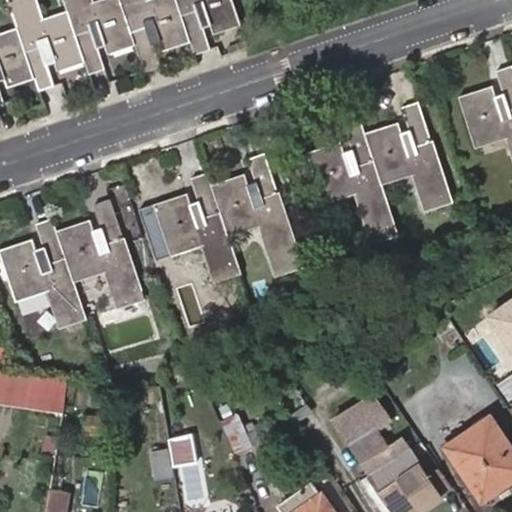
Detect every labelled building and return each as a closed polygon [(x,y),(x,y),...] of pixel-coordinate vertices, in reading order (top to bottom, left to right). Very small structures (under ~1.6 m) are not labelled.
[(79,42),(76,0),(64,0),(67,7),(41,17),(34,0),(7,0),(17,29),(0,35),(0,102),(5,101),(0,86),(0,72),(3,72),(9,87),(35,79),(38,89),(55,83),(46,55),(54,52),(59,66),(80,60),(79,42)] [(76,0),(79,42),(80,60),(85,58),(89,71),(105,66),(95,37),(102,34),(107,50),(137,40),(146,68),(162,63),(151,33),(159,30),(165,46),(192,37),(197,50),(214,44),(203,15),(209,13),(215,28),(241,20),(233,0),(76,0)] [(460,98),(475,143),(508,133),(511,143),(511,66),(498,72),(507,98),(498,101),(493,86),(460,98)] [(309,151),(325,203),(360,191),(377,242),(400,234),(382,184),(415,172),(427,207),(451,199),(419,102),(403,107),(412,133),(403,136),(398,122),(365,132),(361,121),(346,126),(354,152),(347,154),(342,140),(309,151)] [(140,209),(158,259),(203,244),(215,279),(243,270),(231,235),(261,225),(278,274),(302,266),(264,154),(250,159),(259,186),(251,189),(245,174),(212,185),(208,173),(192,178),(201,205),(193,208),(188,193),(140,209)] [(89,221),(92,275),(106,271),(118,305),(142,298),(109,200),(94,206),(103,232),(95,235),(89,221)] [(74,282),(92,275),(89,221),(57,231),(53,220),(36,225),(45,250),(36,253),(30,238),(0,248),(0,252),(16,300),(49,289),(60,324),(85,316),(74,282)] [(511,300),(492,314),(511,343),(511,300)] [(175,390),(159,396),(171,466),(194,462),(189,431),(183,433),(175,390)] [(0,416),(59,425),(63,401),(3,392),(0,391),(0,416)] [(377,398),(337,424),(373,477),(401,458),(413,451),(405,440),(392,449),(380,431),(393,422),(377,398)] [(450,445),(485,497),(511,479),(511,448),(491,418),(450,445)] [(84,420),(84,433),(109,433),(109,420),(84,420)] [(373,477),(396,511),(421,511),(444,497),(430,478),(413,451),(401,458),(373,477)] [(456,488),(443,469),(430,478),(444,497),(456,488)] [(333,511),(322,497),(321,498),(312,486),(279,508),(281,511),(333,511)] [(68,511),(71,496),(53,494),(50,511),(68,511)]
